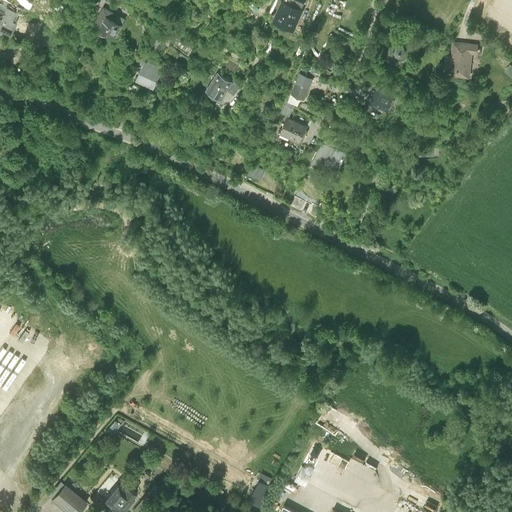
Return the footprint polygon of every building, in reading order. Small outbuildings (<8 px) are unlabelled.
[(0,0),(0,22),(1,22),(2,20),(10,24),(15,13),(10,11),(14,2),(17,3),(18,0),(0,0)] [(128,6),(117,0),(106,0),(100,11),(104,13),(103,14),(119,23),(128,6)] [(299,0),(277,0),(296,9),(299,0)] [(460,19),(456,25),(455,34),(449,33),(447,44),(460,46),(459,52),(470,54),(473,30),(478,30),(479,22),(460,19)] [(157,41),(166,27),(161,24),(152,37),(157,41)] [(403,24),(399,25),(397,28),(399,32),(398,33),(402,35),(402,34),(406,33),(408,29),(406,26),(403,24)] [(166,58),(142,47),(138,54),(145,57),(139,70),(156,78),(166,58)] [(316,56),(306,51),(299,66),(310,70),(316,56)] [(222,56),(210,74),(224,83),(232,71),(239,76),(244,68),(236,63),(235,65),(222,56)] [(310,70),(299,66),(295,76),(305,81),(310,70)] [(393,79),(378,71),(371,86),(381,92),(383,88),(387,91),(393,79)] [(50,86),(36,81),(32,90),(46,96),(50,86)] [(296,90),(289,87),(284,99),(290,102),(296,90)] [(307,113),(289,106),(283,120),(300,128),(307,113)] [(133,116),(123,112),(119,123),(130,126),(133,116)] [(433,129),(420,130),(420,140),(434,139),(433,129)] [(346,141),(323,132),(312,152),(317,155),(321,151),(328,156),(330,154),(339,157),(346,141)] [(265,168),(252,163),(248,173),(261,178),(265,168)] [(304,198),(292,192),(288,202),(299,208),(304,198)] [(59,349),(53,363),(77,374),(84,360),(59,349)] [(11,383),(16,386),(15,387),(18,389),(24,378),(16,374),(11,383)] [(319,464),(328,447),(318,442),(309,459),(319,464)] [(376,481),(381,470),(353,457),(348,468),(360,474),(376,481)] [(302,465),(295,480),(305,486),(313,471),(302,465)] [(142,475),(146,478),(151,474),(147,470),(142,475)] [(64,484),(51,499),(67,511),(77,511),(86,502),(64,484)] [(117,484),(99,506),(106,511),(110,505),(118,511),(120,510),(121,511),(122,511),(134,498),(132,496),(135,491),(127,485),(123,489),(117,484)] [(154,484),(133,510),(135,511),(142,511),(160,489),(154,484)] [(213,493),(198,486),(193,497),(208,504),(213,493)] [(412,501),(433,511),(434,511),(440,501),(418,490),(412,501)]
